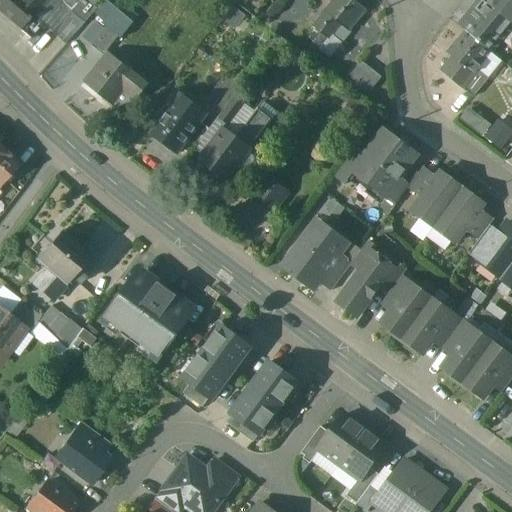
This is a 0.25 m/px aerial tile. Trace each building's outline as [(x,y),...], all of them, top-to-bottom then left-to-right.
[(0,0),(0,12),(30,38),(43,23),(66,43),(98,8),(95,5),(89,0),(0,0)] [(369,11),(355,0),(334,0),(327,10),(344,24),(353,31),(369,11)] [(488,4),(482,0),(481,0),(467,17),(474,22),(466,31),(491,52),(511,27),(511,22),(489,3),(488,4)] [(511,0),(482,0),(488,4),(489,3),(511,22),(511,0)] [(344,24),(330,12),(318,26),(333,38),(344,24)] [(107,27),(92,46),(102,55),(104,52),(105,52),(117,36),(107,27)] [(491,52),(466,31),(448,53),(457,60),(474,74),(478,69),(491,52)] [(108,55),(84,83),(103,99),(102,100),(106,103),(120,86),(135,98),(146,86),(108,55)] [(478,69),(474,74),(457,60),(446,74),(473,97),(489,78),(478,69)] [(363,62),(347,81),(366,97),(382,78),(363,62)] [(241,85),(226,74),(207,96),(223,109),(233,96),(241,85)] [(176,96),(164,111),(167,114),(160,122),(157,119),(148,131),(174,152),(199,121),(197,119),(202,113),(200,108),(180,93),(176,96)] [(223,109),(216,117),(226,125),(227,126),(244,105),(233,96),(223,109)] [(244,105),(227,126),(226,125),(222,129),(247,149),(274,115),(260,103),(253,112),(244,105)] [(216,117),(194,144),(203,151),(221,129),(222,129),(226,125),(216,117)] [(506,149),(511,142),(511,136),(492,120),(483,131),(506,149)] [(222,129),(221,129),(203,151),(197,159),(209,169),(207,172),(207,175),(208,178),(210,181),(213,183),(217,183),(220,182),(223,180),(247,149),(222,129)] [(366,156),(354,173),(387,197),(401,179),(418,156),(384,131),(366,156)] [(0,148),(0,186),(19,166),(0,148)] [(336,178),(345,184),(354,173),(366,156),(357,149),(336,178)] [(437,178),(424,168),(410,186),(408,188),(422,198),(437,178)] [(422,198),(412,211),(434,227),(463,189),(441,173),(437,178),(422,198)] [(287,194),(268,179),(253,198),(272,213),(287,194)] [(410,186),(401,179),(387,197),(386,199),(395,205),(408,188),(410,186)] [(463,189),(434,227),(456,244),(481,210),(484,205),(463,189)] [(481,210),(465,231),(479,241),(490,226),(494,220),(481,210)] [(511,222),(508,220),(499,233),(477,263),(502,281),(511,267),(511,222)] [(468,257),(477,263),(499,233),(490,226),(479,241),(468,257)] [(328,238),(315,228),(311,229),(284,266),(316,289),(341,255),(348,246),(336,237),(328,238)] [(88,256),(59,231),(35,259),(63,284),(70,276),(78,282),(88,270),(81,264),(88,256)] [(379,251),(368,243),(352,264),(362,271),(375,254),(376,255),(379,251)] [(376,255),(375,254),(362,271),(338,303),(345,308),(345,309),(346,309),(352,314),(353,315),(353,314),(357,318),(381,285),(394,268),(392,267),(376,255)] [(341,255),(321,283),(332,291),(352,264),(341,255)] [(406,272),(395,263),(392,267),(394,268),(381,285),(391,292),(402,277),(406,272)] [(511,267),(502,281),(511,288),(511,267)] [(118,302),(111,312),(113,313),(107,321),(123,332),(121,334),(131,341),(168,291),(142,273),(120,303),(118,302)] [(391,292),(387,298),(397,304),(412,284),(402,277),(391,292)] [(432,299),(412,284),(397,304),(382,325),(388,329),(387,331),(402,341),(432,299)] [(193,310),(168,291),(131,341),(140,348),(142,347),(157,358),(163,350),(165,351),(172,341),(171,340),(193,310)] [(453,314),(432,299),(402,341),(416,352),(417,350),(423,355),(438,335),(453,314)] [(42,318),(20,301),(8,317),(24,330),(23,331),(30,335),(38,324),(37,324),(42,318)] [(60,314),(51,307),(42,318),(37,324),(38,324),(45,331),(60,314)] [(8,317),(0,311),(0,362),(23,331),(24,330),(8,317)] [(69,321),(60,314),(45,331),(54,339),(69,321)] [(462,321),(453,314),(438,335),(448,342),(462,321)] [(69,321),(54,339),(67,350),(81,331),(69,321)] [(462,321),(448,342),(457,349),(472,329),(462,321)] [(251,348),(222,327),(184,379),(213,400),(226,382),(224,381),(236,365),(238,366),(251,348)] [(76,341),(90,350),(98,337),(84,328),(76,341)] [(493,344),(472,329),(457,349),(443,369),(449,374),(448,375),(462,386),(493,344)] [(511,360),(511,357),(493,344),(462,386),(476,396),(477,394),(484,399),(499,379),(511,360)] [(511,380),(511,360),(499,379),(508,386),(511,380)] [(258,381),(247,398),(245,396),(232,414),(260,435),(299,383),(270,362),(257,380),(258,381)] [(365,430),(345,415),(331,434),(320,450),(321,451),(340,465),(365,430)] [(110,445),(81,423),(74,433),(103,454),(110,445)] [(321,427),(300,456),(311,464),(321,451),(320,450),(331,434),(321,427)] [(386,446),(365,430),(340,465),(360,479),(361,480),(370,468),(386,446)] [(103,454),(74,433),(55,459),(91,485),(110,459),(103,454)] [(188,457),(163,491),(184,506),(192,511),(213,511),(232,487),(229,484),(226,485),(208,471),(188,457)] [(399,511),(428,475),(408,460),(382,494),(373,506),(380,511),(399,511)] [(240,480),(215,462),(208,471),(226,485),(229,484),(232,487),(234,488),(240,480)] [(370,468),(361,480),(360,479),(347,496),(358,504),(372,486),(379,475),(370,468)] [(430,511),(447,489),(428,475),(399,511),(430,511)] [(70,511),(76,504),(47,482),(28,508),(33,511),(70,511)] [(372,486),(358,504),(368,511),(373,506),(382,494),(372,486)] [(179,511),(184,506),(165,492),(158,502),(172,511),(179,511)] [(172,511),(158,502),(156,500),(149,510),(152,511),(172,511)] [(273,511),(261,503),(254,511),(273,511)]
